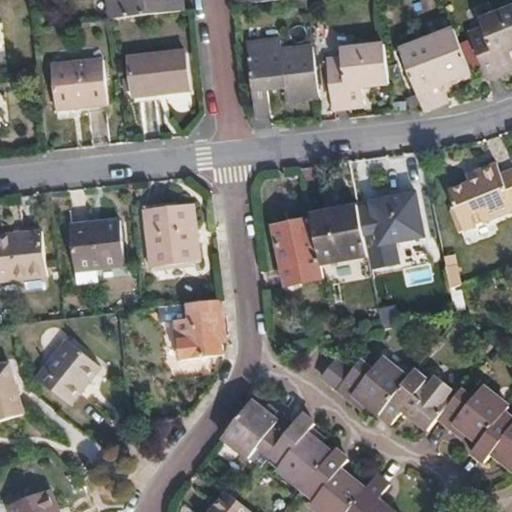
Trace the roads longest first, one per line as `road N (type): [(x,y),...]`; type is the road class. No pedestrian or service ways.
road 1 (residential): [(229,154),(511,111)]
road 2 (residential): [(242,366),(373,448),(433,469),(449,483),(457,511)]
road 3 (residential): [(0,181),(229,154)]
road 4 (residential): [(229,154),(242,366)]
road 5 (residential): [(242,366),(147,511)]
road 6 (residential): [(212,0),(229,154)]
